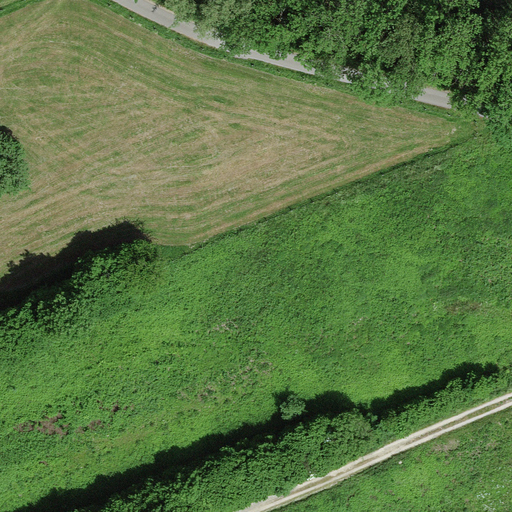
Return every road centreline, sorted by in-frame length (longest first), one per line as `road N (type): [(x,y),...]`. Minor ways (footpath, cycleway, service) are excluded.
road 1 (unclassified): [(131,0),(273,57),(511,115)]
road 2 (track): [(511,398),(244,511)]
